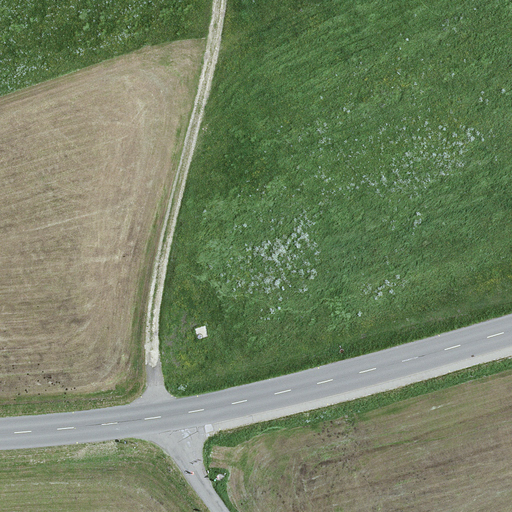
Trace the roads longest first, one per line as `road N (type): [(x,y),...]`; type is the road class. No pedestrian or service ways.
road 1 (tertiary): [(511,330),(182,414),(0,433)]
road 2 (track): [(216,0),(196,132),(153,304),(161,417)]
